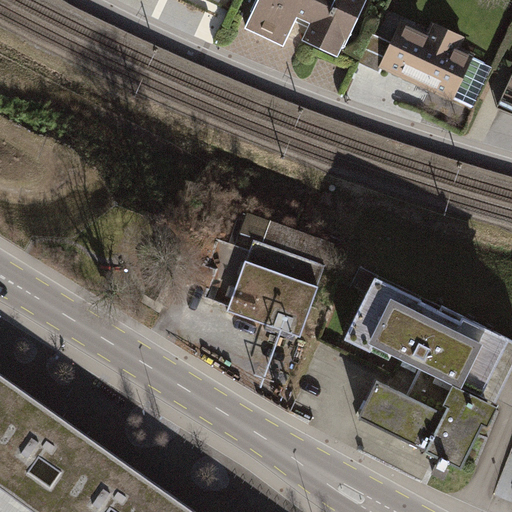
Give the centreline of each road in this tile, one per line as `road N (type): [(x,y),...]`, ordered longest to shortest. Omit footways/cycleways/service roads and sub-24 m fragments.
road 1 (residential): [(511,166),(261,80),(86,0)]
road 2 (primary): [(0,278),(380,511)]
